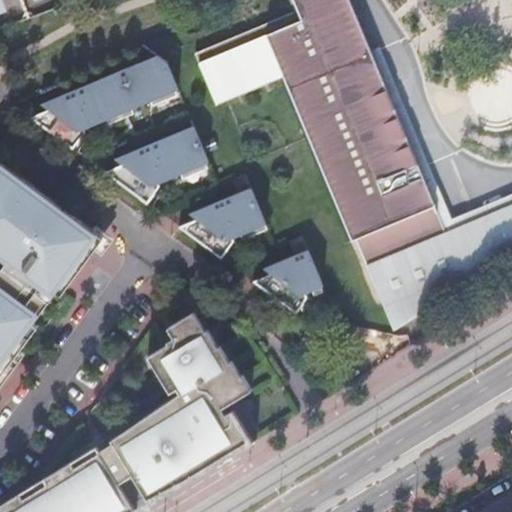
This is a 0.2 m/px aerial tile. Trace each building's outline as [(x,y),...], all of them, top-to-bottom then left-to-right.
[(355,239),(393,330),(468,285),(370,50),(349,0),(289,0),(294,11),(204,49),(208,58),(199,62),(216,105),(284,77),(351,240),(355,239)] [(370,50),(468,285),(511,258),(511,182),(452,219),(379,47),(370,50)] [(204,49),(195,53),(199,62),(208,58),(204,49)] [(52,109),(36,117),(79,150),(90,130),(189,92),(169,54),(45,105),(52,109)] [(218,166),(200,126),(120,158),(127,164),(111,172),(155,201),(167,187),(218,166)] [(0,376),(38,326),(33,323),(57,291),(61,294),(103,237),(0,160),(0,257),(6,262),(0,269),(0,376)] [(259,188),(193,213),(204,219),(187,226),(229,257),(240,242),(272,228),(259,188)] [(313,249),(267,268),(280,277),(259,282),(302,313),(311,297),(330,287),(313,249)] [(0,511),(135,511),(136,511),(130,502),(143,494),(146,499),(165,488),(166,491),(174,485),(173,484),(180,481),(181,483),(188,477),(188,476),(194,473),(196,475),(204,469),(203,469),(209,466),(210,468),(218,462),(217,461),(223,458),(224,460),(232,455),(232,454),(255,439),(252,441),(241,422),(232,409),(225,413),(221,407),(235,399),(251,389),(242,374),(240,375),(231,360),(229,361),(219,345),(217,346),(207,329),(205,330),(193,311),(167,327),(173,337),(166,342),(167,344),(147,356),(170,392),(176,388),(179,393),(110,439),(112,442),(99,450),(97,445),(0,504),(0,511)] [(330,363),(315,339),(298,349),(312,373),(330,363)] [(238,404),(235,399),(221,407),(225,413),(232,409),(241,422),(246,418),(253,408),(253,405),(253,403),(250,400),(246,399),(238,404)]
